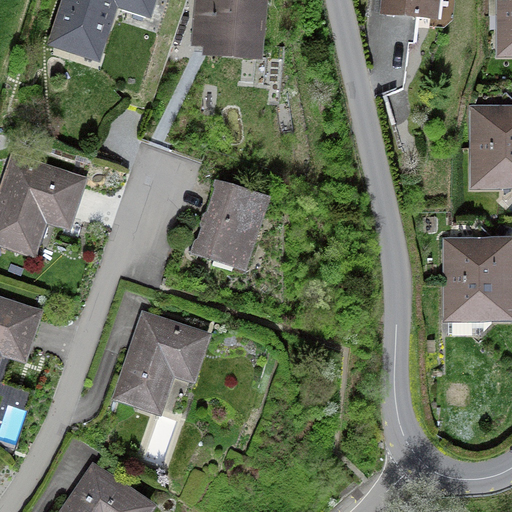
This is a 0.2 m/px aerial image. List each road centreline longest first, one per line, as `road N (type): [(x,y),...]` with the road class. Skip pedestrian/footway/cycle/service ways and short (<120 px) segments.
road 1 (tertiary): [(335,0),(394,254),(399,424),(424,465)]
road 2 (residential): [(4,511),(46,443),(145,176)]
